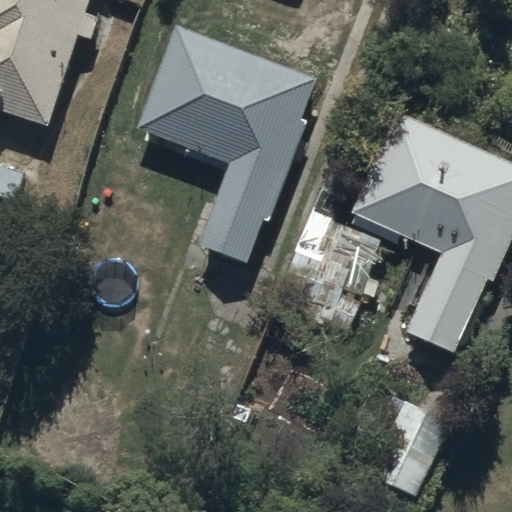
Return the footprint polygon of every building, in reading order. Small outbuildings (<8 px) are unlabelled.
[(96,0),(0,0),(0,115),(51,133),(81,44),(93,48),(100,25),(89,21),(96,0)] [(321,87),(179,36),(143,139),(232,171),(202,254),(251,271),(267,227),(275,230),(311,130),(306,128),(321,87)] [(511,244),(511,170),(404,126),(401,125),(360,222),(445,257),(410,343),(462,365),(511,244)] [(0,258),(25,179),(0,171),(0,258)] [(354,192),(327,182),(283,302),(356,329),(389,240),(342,223),(354,192)]
